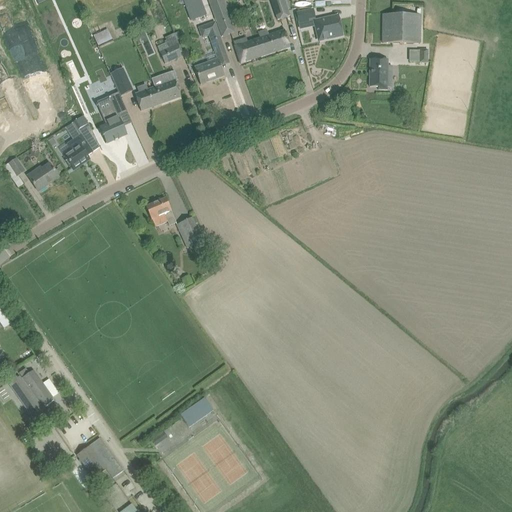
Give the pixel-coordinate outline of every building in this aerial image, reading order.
[(190,0),(185,2),(192,19),(207,14),(201,0),(190,0)] [(222,0),(207,0),(221,37),(234,32),(222,0)] [(284,0),(270,0),(277,21),(290,16),(284,0)] [(313,10),(297,13),(299,22),(314,18),(313,10)] [(61,22),(79,60),(97,52),(80,14),(61,22)] [(383,44),(393,44),(420,44),(420,15),(383,15),(383,44)] [(342,36),(338,19),(332,21),(332,18),(316,21),(314,22),(316,27),(319,41),(342,36)] [(202,38),(208,36),(216,58),(225,54),(213,22),(198,27),(202,38)] [(112,40),(108,30),(93,37),(98,47),(112,40)] [(284,30),(260,38),(266,56),(290,48),(284,30)] [(165,44),(157,47),(165,64),(184,55),(174,34),(165,38),(166,41),(164,42),(165,44)] [(260,38),(235,47),(240,65),(266,56),(260,38)] [(428,63),(428,51),(420,51),(420,63),(428,63)] [(194,68),(197,75),(200,84),(224,76),(218,60),(194,68)] [(388,60),(370,60),(369,88),(378,88),(378,90),(387,90),(388,88),(392,88),(392,66),(388,66),(388,60)] [(71,79),(74,88),(87,83),(80,66),(71,70),(74,77),(71,79)] [(162,85),(155,88),(161,104),(181,97),(176,82),(178,82),(174,71),(159,77),(162,85)] [(126,74),(113,80),(121,96),(133,90),(126,74)] [(115,86),(113,80),(100,85),(103,91),(115,86)] [(105,120),(98,123),(106,142),(126,134),(114,106),(123,102),(116,88),(98,95),(106,114),(108,113),(113,124),(108,126),(105,120)] [(135,95),(138,102),(141,112),(161,104),(155,88),(135,95)] [(75,121),(80,129),(88,124),(83,116),(75,121)] [(80,129),(78,130),(81,135),(87,144),(93,153),(100,148),(88,124),(80,129)] [(64,156),(68,163),(74,171),(90,160),(88,156),(93,153),(87,144),(81,135),(67,145),(71,151),(64,156)] [(30,156),(38,158),(40,150),(32,148),(30,156)] [(15,158),(8,163),(17,176),(24,171),(15,158)] [(30,180),(33,184),(38,192),(59,178),(49,164),(41,170),(42,172),(30,180)] [(146,207),(150,216),(152,220),(164,215),(169,226),(176,223),(165,199),(146,207)] [(192,219),(177,226),(187,249),(202,242),(192,219)] [(9,385),(34,420),(56,404),(55,405),(51,399),(52,398),(33,371),(29,374),(26,369),(19,374),(23,379),(21,380),(20,377),(9,385)] [(180,415),(189,428),(213,411),(205,398),(180,415)] [(89,447),(77,456),(93,479),(106,470),(113,479),(123,471),(100,439),(89,447)]
